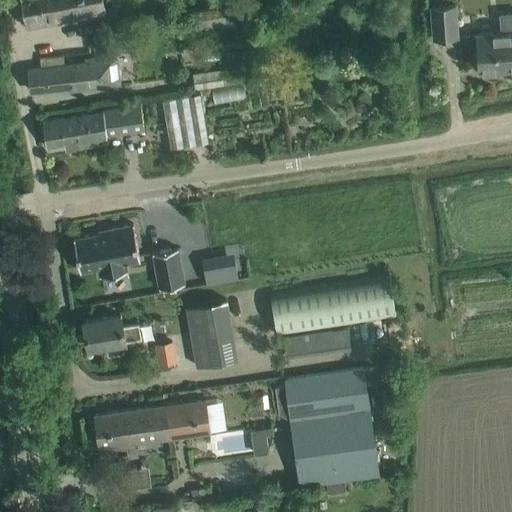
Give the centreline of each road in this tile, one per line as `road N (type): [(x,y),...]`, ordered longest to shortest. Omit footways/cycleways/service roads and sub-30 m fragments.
road 1 (unclassified): [(42,203),(511,131)]
road 2 (tertiary): [(32,511),(0,279)]
road 3 (residential): [(42,203),(11,0)]
road 4 (residential): [(77,394),(42,203)]
